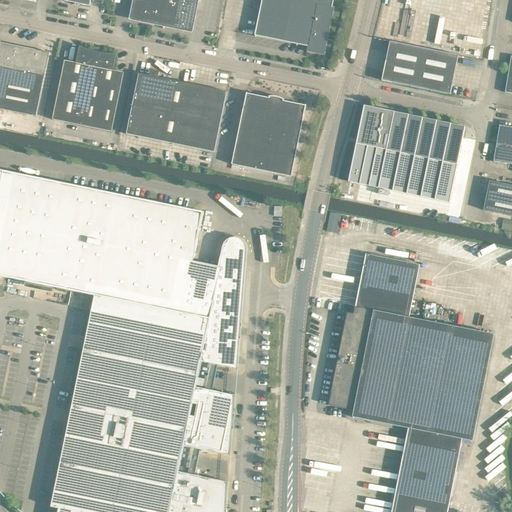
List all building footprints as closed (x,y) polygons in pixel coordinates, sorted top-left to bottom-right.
[(139,20),(151,22),(155,0),(134,0),(133,10),(133,13),(134,16),(136,19),(139,20)] [(155,0),(151,22),(171,26),(176,0),(155,0)] [(182,0),(176,0),(171,26),(183,29),(186,29),(189,28),(191,25),(193,22),(197,3),(182,0)] [(262,0),(255,36),(308,46),(307,52),(308,51),(324,54),(323,55),(324,55),(334,7),(333,7),(332,7),(333,0),(262,0)] [(0,109),(36,117),(37,113),(52,39),(49,52),(1,43),(0,40),(0,109)] [(390,41),(382,80),(450,95),(458,55),(390,41)] [(99,52),(92,50),(88,49),(84,48),(80,46),(79,46),(76,63),(71,62),(65,60),(52,120),(112,132),(124,72),(119,71),(113,70),(116,53),(115,53),(112,53),(109,53),(105,53),(102,52),(99,52)] [(139,73),(126,134),(214,152),(227,92),(219,90),(219,91),(185,87),(177,86),(178,81),(158,77),(159,71),(150,70),(149,75),(139,73)] [(273,96),(268,96),(268,97),(269,97),(269,98),(247,93),(246,93),(232,164),(291,177),(306,105),(305,105),(283,101),(284,100),(284,99),(281,98),(277,96),(273,96)] [(349,182),(449,203),(465,127),(365,106),(359,138),(358,137),(357,144),(349,182)] [(511,127),(499,125),(496,143),(511,145),(511,127)] [(511,145),(496,143),(493,161),(511,164),(511,145)] [(0,276),(26,282),(27,281),(52,287),(100,297),(100,296),(102,297),(57,511),(225,511),(228,482),(202,477),(202,476),(179,472),(184,446),(207,451),(230,455),(234,395),(219,392),(196,387),(197,385),(196,385),(198,375),(199,375),(201,361),(217,365),(218,365),(237,368),(246,251),(246,247),(245,244),(242,240),(238,238),(234,237),(230,238),(227,240),(224,243),(222,247),(220,257),(218,266),(216,266),(193,261),(203,212),(0,170),(0,276)] [(511,185),(489,180),(483,210),(511,216),(511,185)] [(330,212),(328,230),(339,232),(341,213),(330,212)] [(501,229),(511,231),(511,219),(503,218),(501,229)] [(447,511),(462,439),(472,441),(494,334),(409,317),(420,265),(373,255),(366,254),(355,307),(354,306),(353,313),(347,312),(328,405),(353,410),(352,417),(408,428),(405,444),(395,494),(391,511),(447,511)]
